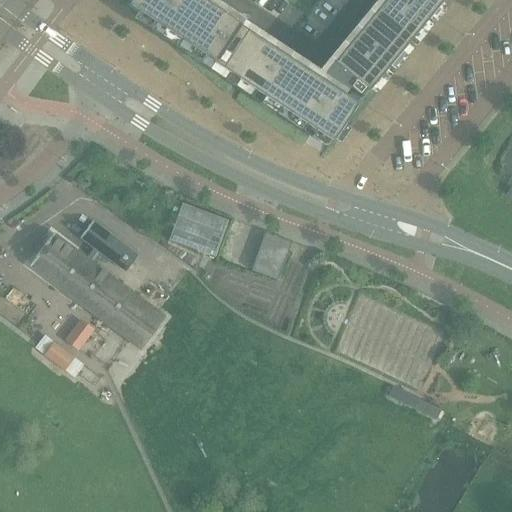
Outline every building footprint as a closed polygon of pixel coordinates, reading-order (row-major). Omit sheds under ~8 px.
[(357,104),(442,0),(383,0),(332,62),(332,63),(333,64),(322,81),(321,80),(199,0),(128,0),(125,5),(130,8),(143,17),(235,78),(331,142),(332,142),(332,141),(357,104)] [(214,258),(228,221),(182,204),(168,241),(214,258)] [(163,318),(92,265),(101,254),(125,272),(137,256),(92,222),(80,238),(94,248),(85,260),(52,235),(29,266),(140,349),(163,318)] [(291,243),(265,234),(251,271),(277,281),(291,243)] [(84,350),(97,334),(88,327),(76,344),(84,350)] [(70,369),(76,361),(68,354),(62,363),(70,369)] [(392,387),(387,397),(434,420),(439,410),(392,387)]
